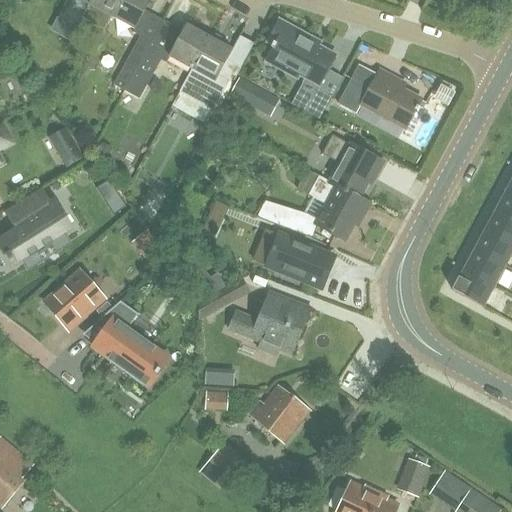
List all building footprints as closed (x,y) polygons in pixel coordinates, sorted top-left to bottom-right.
[(69,0),(59,19),(77,29),(82,19),(104,31),(112,17),(121,0),(69,0)] [(121,0),(112,17),(135,29),(150,0),(121,0)] [(297,74),(301,76),(305,78),(319,86),(328,70),(335,56),(320,47),(309,41),(311,38),(279,21),(278,22),(268,40),(267,42),(269,43),(269,42),(273,44),(271,47),(273,49),(268,58),(267,60),(296,75),(297,74)] [(192,69),(209,38),(186,25),(169,57),(192,69)] [(125,91),(151,43),(140,36),(114,85),(125,91)] [(232,50),(209,38),(192,69),(180,92),(202,104),(213,111),(229,81),(233,83),(240,69),(226,61),(232,50)] [(96,57),(91,54),(83,68),(88,71),(94,71),(99,62),(96,57)] [(360,66),(344,95),(361,104),(377,75),(360,66)] [(361,104),(361,105),(405,129),(421,101),(397,88),(400,82),(379,71),(377,75),(361,104)] [(232,95),(249,104),(257,90),(239,80),(232,95)] [(317,89),(304,111),(319,119),(331,97),(317,89)] [(0,148),(10,143),(1,126),(0,126),(0,148)] [(358,199),(358,198),(379,161),(332,135),(322,154),(340,164),(330,183),(358,199)] [(110,152),(99,145),(93,155),(104,161),(110,152)] [(318,176),(308,171),(297,190),(307,195),(318,176)] [(330,183),(319,177),(308,195),(327,205),(316,225),(344,240),(365,202),(358,198),(358,199),(330,183)] [(43,191),(41,188),(4,212),(6,214),(16,208),(22,219),(14,224),(16,227),(0,237),(0,243),(7,254),(5,255),(8,260),(10,259),(13,264),(10,266),(11,268),(73,229),(72,227),(69,229),(52,202),(55,200),(54,198),(45,203),(39,193),(43,191)] [(511,192),(506,189),(495,209),(511,218),(511,192)] [(126,210),(117,196),(105,204),(113,217),(126,210)] [(263,201),(254,216),(309,237),(315,218),(263,201)] [(203,228),(216,234),(227,210),(214,203),(203,228)] [(511,244),(511,218),(495,209),(484,230),(511,244)] [(506,267),(511,255),(511,244),(484,230),(473,250),(506,267)] [(333,257),(280,236),(267,267),(320,288),(333,257)] [(149,237),(134,249),(151,269),(166,257),(149,237)] [(473,250),(463,270),(495,287),(506,267),(473,250)] [(193,260),(182,269),(198,287),(197,288),(202,299),(222,287),(216,275),(209,279),(193,260)] [(484,308),(495,287),(463,270),(451,291),(484,308)] [(104,299),(80,272),(44,303),(68,331),(104,299)] [(202,301),(197,303),(196,304),(199,322),(199,321),(234,302),(226,287),(202,301)] [(236,312),(228,330),(261,344),(258,349),(275,357),(278,351),(290,356),(311,309),(269,293),(258,321),(236,312)] [(138,315),(120,302),(96,323),(107,331),(94,349),(146,387),(155,374),(156,375),(160,370),(158,370),(167,357),(128,329),(138,315)] [(264,406),(261,403),(250,416),(283,444),(310,411),(278,387),(264,406)] [(0,508),(26,478),(22,474),(30,465),(0,440),(0,508)] [(232,487),(249,468),(224,446),(207,466),(232,487)] [(413,461),(401,492),(418,498),(424,484),(430,468),(413,461)] [(435,493),(458,508),(455,511),(499,511),(500,510),(447,475),(435,493)] [(350,484),(336,511),(395,511),(398,507),(380,498),(381,495),(365,487),(363,490),(350,484)]
